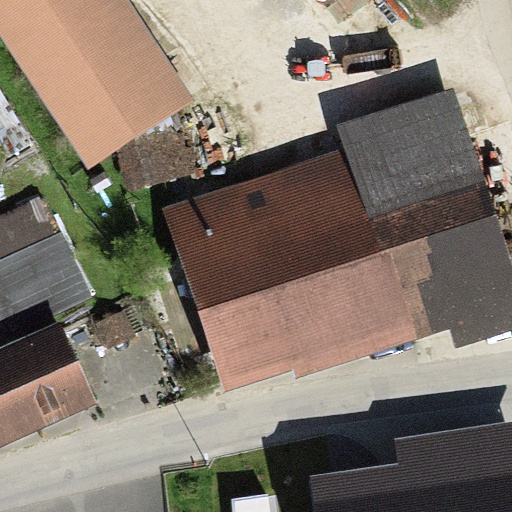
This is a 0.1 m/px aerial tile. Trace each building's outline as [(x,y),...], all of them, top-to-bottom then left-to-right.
[(169,92),(109,0),(0,0),(0,42),(72,154),(169,92)] [(384,5),(379,0),(341,0),(361,23),(384,5)] [(511,326),(511,268),(452,89),(339,127),(346,149),(162,210),(223,393),(290,371),(293,380),(449,329),(454,346),(511,326)] [(0,171),(23,156),(0,121),(0,171)] [(189,171),(178,136),(122,154),(133,189),(189,171)] [(76,300),(41,204),(0,219),(0,314),(4,326),(76,300)] [(0,442),(84,408),(52,332),(0,353),(0,442)] [(511,511),(511,422),(397,440),(400,463),(310,476),(315,511),(511,511)]
